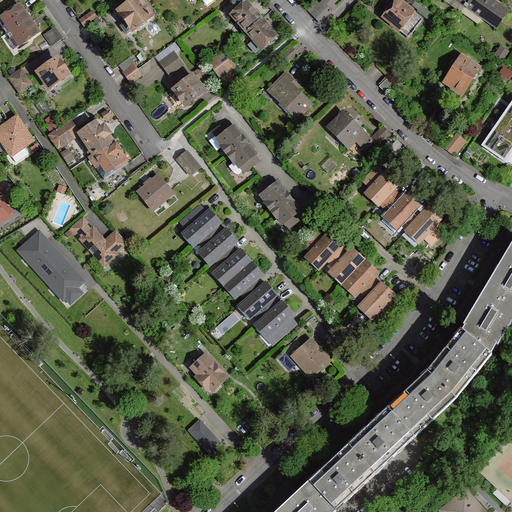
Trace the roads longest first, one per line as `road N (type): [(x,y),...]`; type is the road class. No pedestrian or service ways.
road 1 (residential): [(214,511),(370,372),(434,295),(494,196)]
road 2 (residential): [(494,196),(435,156),(316,36)]
road 3 (residential): [(51,0),(154,149)]
